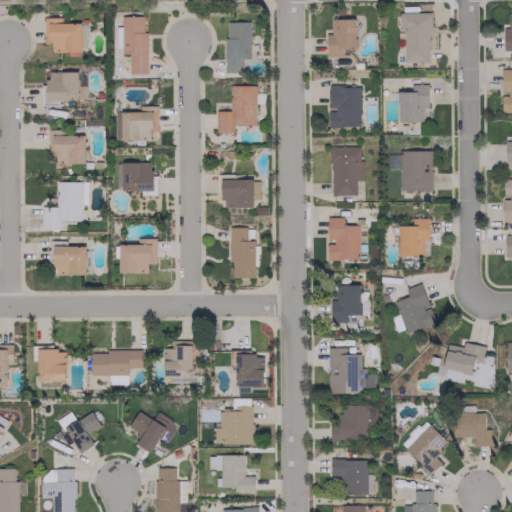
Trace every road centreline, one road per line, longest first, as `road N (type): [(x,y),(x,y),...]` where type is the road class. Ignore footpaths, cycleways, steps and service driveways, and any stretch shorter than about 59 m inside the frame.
road 1 (residential): [(288,0),(292,511)]
road 2 (residential): [(467,0),(474,298)]
road 3 (residential): [(0,306),(291,304)]
road 4 (residential): [(5,41),(7,306)]
road 5 (residential): [(186,41),(188,305)]
